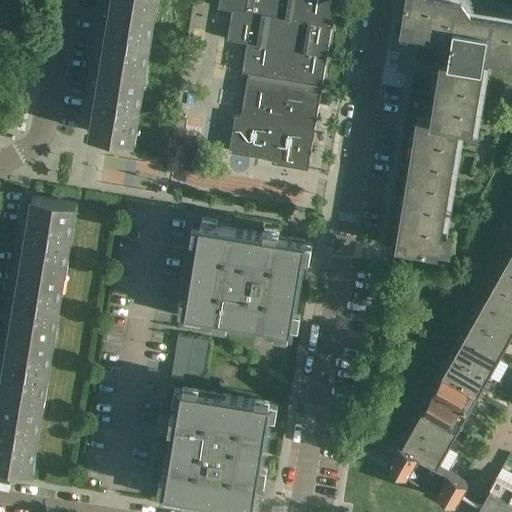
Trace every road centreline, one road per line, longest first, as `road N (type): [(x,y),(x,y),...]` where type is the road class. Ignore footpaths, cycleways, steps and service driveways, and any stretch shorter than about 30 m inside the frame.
road 1 (residential): [(296,511),(386,0)]
road 2 (residential): [(0,170),(41,135),(64,0)]
